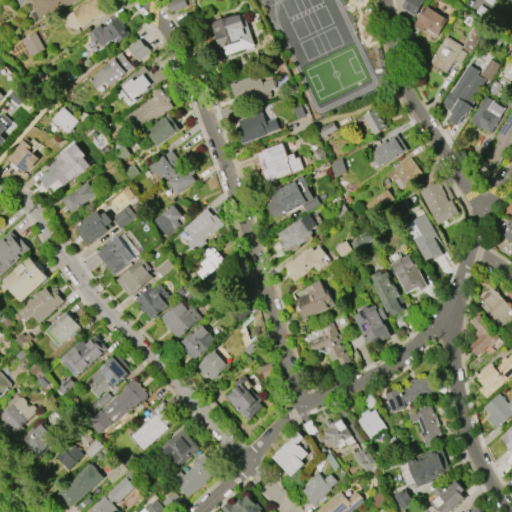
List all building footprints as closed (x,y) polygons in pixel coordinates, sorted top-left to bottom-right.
[(30,0),(77,0),(40,21),(38,18),(39,17),(36,12),(35,13),(31,6),(33,5),(33,4),(34,3),(33,1),(32,2),(30,0)] [(76,29),(71,27),(68,20),(68,15),(76,11),(74,7),(86,0),(98,0),(106,13),(76,29)] [(423,0),(414,15),(401,7),(405,0),(423,0)] [(446,19),(436,35),(424,28),(420,32),(413,28),(416,23),(414,22),(423,8),(425,9),(427,7),(446,19)] [(212,22),(235,14),(235,15),(240,14),(240,15),(244,14),(254,46),(227,55),(224,47),(221,48),(212,22)] [(102,47),(96,39),(94,40),(90,35),(101,26),(103,28),(118,16),(123,24),(122,25),(129,34),(118,42),(115,39),(112,42),(111,40),(102,47)] [(22,40),(36,32),(45,49),(32,57),(27,47),(28,47),(26,44),(24,45),(22,40)] [(429,63),(446,36),(462,46),(460,49),(467,54),(460,64),(454,60),(446,73),(429,63)] [(127,48),(136,40),(137,41),(139,39),(145,46),(146,45),(150,50),(148,51),(149,52),(139,62),(127,48)] [(121,52),(133,67),(109,86),(106,82),(97,89),(88,79),(98,72),(97,71),(121,52)] [(511,56),(511,78),(511,80),(511,84),(499,76),(511,56)] [(465,118),(462,117),(455,127),(446,121),(451,113),(449,112),(450,111),(440,104),(448,91),(450,92),(468,64),(479,71),(477,74),(480,76),(490,59),(499,65),(496,70),(497,71),(491,81),(486,78),(473,99),(476,101),(465,118)] [(231,84),(260,74),(263,83),(273,79),(276,88),(269,91),(272,98),(263,101),(260,94),(237,102),(231,84)] [(8,96),(16,87),(27,97),(19,106),(8,96)] [(126,117),(149,101),(147,98),(153,93),(152,92),(159,87),(165,96),(167,96),(170,100),(169,101),(173,107),(136,132),(126,117)] [(470,121),(486,95),(505,108),(500,116),(501,117),(490,134),(470,121)] [(68,134),(53,120),(64,107),(80,121),(68,134)] [(238,120),(253,115),(252,111),(261,108),(266,121),(275,118),(279,129),(266,133),(267,134),(242,143),(239,136),(243,135),(238,120)] [(362,115),(376,108),(387,128),(373,135),(362,115)] [(496,138),(511,111),(511,149),(510,152),(508,151),(494,172),(482,164),(490,150),(492,151),(500,140),(496,138)] [(156,146),(145,131),(165,116),(176,131),(156,146)] [(0,119),(9,128),(3,135),(8,140),(0,149),(0,119)] [(333,122),(337,129),(326,135),(327,137),(324,138),(323,136),(320,138),(317,130),(333,122)] [(369,153),(376,149),(375,147),(396,133),(407,150),(383,165),(382,164),(377,167),(369,153)] [(9,158),(25,140),(33,146),(30,149),(40,158),(31,169),(29,168),(25,172),(20,168),(18,171),(11,165),(14,162),(9,158)] [(303,168),(267,181),(257,153),(261,151),(261,150),(282,143),(287,156),(293,154),(295,159),(299,157),(303,168)] [(75,144),(85,155),(83,157),(90,166),(80,174),(79,172),(62,186),(57,179),(46,188),(38,178),(48,169),(47,168),(61,156),(60,155),(71,146),(72,147),(75,144)] [(171,149),(184,166),(167,180),(164,177),(161,179),(156,173),(155,174),(149,166),(171,149)] [(399,189),(388,174),(410,158),(421,173),(399,189)] [(347,172),(341,159),(330,164),(336,177),(347,172)] [(195,181),(177,195),(167,181),(189,165),(195,172),(191,175),(195,181)] [(267,194),(295,179),(302,192),(309,189),(313,198),(316,196),(320,205),(307,212),(303,204),(275,219),(267,204),(271,202),(267,194)] [(62,200),(87,182),(96,195),(71,213),(62,200)] [(437,225),(419,191),(427,187),(426,185),(432,182),(433,184),(438,182),(448,201),(451,199),(459,213),(437,225)] [(373,216),(365,205),(387,189),(395,200),(373,216)] [(129,202),(111,218),(120,228),(138,212),(129,202)] [(154,220),(172,205),(182,216),(176,220),(181,225),(167,237),(154,220)] [(182,228),(207,209),(213,216),(215,214),(223,225),(204,240),(206,243),(199,248),(196,244),(191,248),(186,242),(191,239),(182,228)] [(76,226),(96,211),(100,215),(105,212),(112,221),(109,224),(112,227),(92,242),(91,241),(86,245),(78,234),(80,232),(76,226)] [(404,224),(426,212),(439,235),(434,238),(443,253),(434,258),(433,257),(425,261),(413,239),(404,224)] [(278,233),(302,217),(303,218),(309,214),(317,226),(311,231),(313,233),(311,234),(313,237),(306,242),(306,241),(299,245),(300,246),(292,252),(291,249),(286,252),(279,241),(282,240),(278,233)] [(511,226),(503,233),(511,245),(511,226)] [(0,240),(10,231),(18,240),(20,239),(30,249),(0,275),(0,240)] [(95,253),(117,236),(134,258),(113,275),(95,253)] [(320,246),(327,255),(322,260),(326,265),(318,272),(314,267),(310,269),(311,270),(303,277),(302,276),(295,281),(289,275),(291,273),(285,265),(292,260),(293,261),(302,253),(302,252),(305,250),(306,250),(311,246),(314,250),(320,246)] [(202,279),(196,272),(202,267),(199,263),(206,258),(202,254),(210,247),(223,263),(202,279)] [(406,293),(390,264),(409,254),(427,286),(420,291),(418,287),(406,293)] [(46,278),(19,302),(0,281),(27,257),(46,278)] [(129,296),(116,280),(142,259),(150,269),(147,272),(152,278),(129,296)] [(377,294),(368,277),(380,270),(382,274),(387,272),(395,287),(396,286),(404,302),(400,304),(403,311),(393,316),(390,311),(388,312),(378,293),(377,294)] [(311,284),(320,280),(325,292),(327,291),(334,305),(315,315),(314,313),(307,317),(308,318),(303,321),(293,301),(310,292),(309,291),(314,289),(311,284)] [(63,301),(38,324),(30,315),(24,320),(17,311),(24,305),(23,304),(30,299),(33,297),(31,295),(36,291),(38,293),(44,287),(50,294),(53,291),(63,301)] [(493,287),(511,306),(511,318),(503,327),(484,307),(486,304),(481,298),(482,297),(483,294),(486,291),(489,290),(493,287)] [(174,302),(151,320),(144,311),(142,313),(139,308),(140,307),(135,300),(150,288),(156,295),(157,294),(160,297),(166,292),(174,302)] [(176,339),(158,318),(171,307),(172,309),(180,302),(186,309),(191,305),(202,318),(176,339)] [(367,344),(353,316),(360,312),(359,311),(367,306),(368,308),(375,305),(377,310),(382,307),(387,318),(383,320),(391,337),(380,342),(378,338),(367,344)] [(79,328),(58,347),(44,331),(65,312),(79,328)] [(471,322),(479,315),(487,324),(488,322),(495,329),(494,330),(501,338),(494,344),(493,342),(478,356),(470,347),(479,339),(477,337),(477,333),(478,330),(471,322)] [(351,361),(341,366),(337,358),(331,361),(325,348),(314,353),(309,342),(328,333),(325,325),(333,322),(351,361)] [(192,361),(183,350),(185,349),(179,342),(190,333),(191,334),(201,325),(215,340),(192,361)] [(14,340),(21,333),(24,336),(28,333),(32,338),(21,348),(14,340)] [(75,377),(59,359),(81,340),(85,344),(95,335),(107,349),(75,377)] [(478,373),(504,349),(511,358),(511,372),(493,389),(488,384),(486,386),(480,380),(483,378),(478,373)] [(202,377),(198,373),(201,371),(196,365),(212,350),(227,366),(211,380),(205,375),(202,377)] [(112,357),(127,374),(114,385),(112,384),(97,397),(92,391),(97,386),(90,377),(112,357)] [(0,374),(11,385),(0,395),(0,374)] [(392,413),(385,394),(410,384),(409,381),(416,378),(416,380),(428,375),(435,394),(405,406),(406,408),(392,413)] [(248,420),(227,396),(238,386),(235,383),(243,376),(246,380),(242,384),(254,397),(257,394),(262,400),(259,403),(263,407),(248,420)] [(75,384),(63,394),(57,388),(62,383),(60,381),(63,378),(65,381),(69,377),(75,384)] [(120,390),(133,379),(147,395),(146,396),(147,397),(142,401),(141,400),(127,412),(125,410),(110,423),(101,412),(107,407),(105,405),(113,398),(116,401),(124,395),(120,390)] [(112,398),(108,392),(92,403),(97,409),(112,398)] [(369,409),(362,398),(370,393),(376,405),(369,409)] [(484,408),(500,394),(509,404),(511,401),(511,416),(498,429),(488,417),(490,414),(484,408)] [(36,412),(21,426),(24,429),(14,439),(1,425),(3,423),(0,421),(2,420),(0,418),(0,416),(19,398),(23,398),(26,401),(25,403),(29,407),(30,406),(33,405),(36,408),(36,412)] [(167,428),(143,450),(131,437),(154,416),(150,412),(162,402),(175,417),(165,426),(167,428)] [(408,413),(431,404),(439,426),(438,426),(444,441),(426,448),(420,433),(422,432),(418,421),(412,423),(408,413)] [(370,439),(358,420),(362,417),(360,414),(368,409),(370,412),(375,410),(386,429),(370,439)] [(340,417),(354,440),(339,449),(337,446),(333,448),(331,445),(329,446),(323,437),(325,436),(322,432),(328,428),(324,423),(325,422),(324,421),(326,420),(327,421),(329,419),(331,423),(340,417)] [(20,439),(35,426),(37,428),(41,425),(50,436),(45,441),(49,447),(40,455),(38,453),(35,456),(20,439)] [(81,427),(93,440),(85,447),(80,441),(79,443),(72,435),(81,427)] [(157,452),(182,429),(199,449),(173,471),(157,452)] [(511,448),(503,439),(511,432),(510,431),(511,429),(511,448)] [(272,456),(297,431),(303,438),(298,443),(308,453),(301,460),(304,463),(291,475),(272,456)] [(86,451),(98,440),(104,447),(92,458),(86,451)] [(55,456),(69,442),(73,447),(74,446),(76,448),(78,447),(81,449),(79,451),(83,455),(68,469),(55,456)] [(360,468),(352,455),(365,446),(377,465),(365,472),(362,467),(360,468)] [(417,488),(408,465),(411,464),(409,461),(416,458),(417,462),(430,457),(429,454),(434,452),(436,455),(438,454),(445,472),(436,475),(437,477),(432,479),(433,481),(417,488)] [(334,471),(325,457),(330,453),(340,468),(334,471)] [(170,479),(179,471),(183,475),(193,466),(191,464),(203,454),(211,463),(205,468),(212,475),(205,481),(206,482),(195,492),(194,491),(187,497),(170,479)] [(58,493),(91,463),(104,478),(71,508),(58,493)] [(307,482),(318,472),(324,479),(330,473),(337,481),(330,487),(331,488),(312,505),(305,496),(307,495),(302,490),(309,484),(307,482)] [(464,498),(447,511),(439,511),(438,510),(437,511),(430,503),(437,497),(432,492),(441,484),(446,490),(456,481),(464,490),(460,494),(464,498)] [(370,498),(379,490),(388,499),(379,508),(370,498)] [(335,496),(341,491),(347,498),(355,492),(356,493),(358,492),(362,498),(361,499),(363,501),(350,511),(348,511),(346,510),(344,511),(314,511),(334,495),(335,496)] [(223,511),(220,508),(227,502),(232,508),(247,495),(261,511),(223,511)] [(87,511),(105,496),(120,511),(87,511)] [(146,511),(145,510),(156,500),(167,511),(146,511)]
